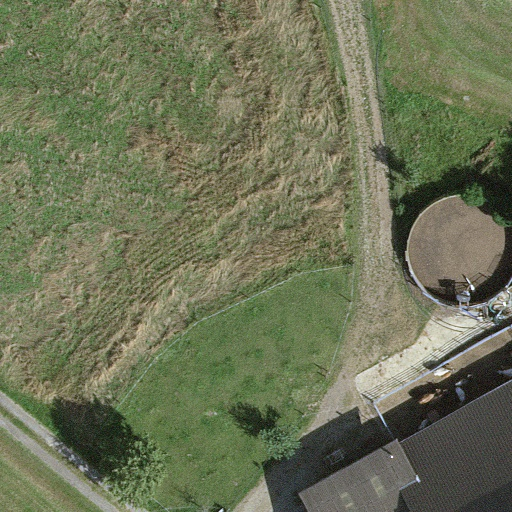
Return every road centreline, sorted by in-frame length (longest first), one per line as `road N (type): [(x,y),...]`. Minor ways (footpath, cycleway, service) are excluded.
road 1 (track): [(343,0),(378,182),(374,281),(362,348),(335,413),(266,511)]
road 2 (track): [(0,404),(125,511)]
